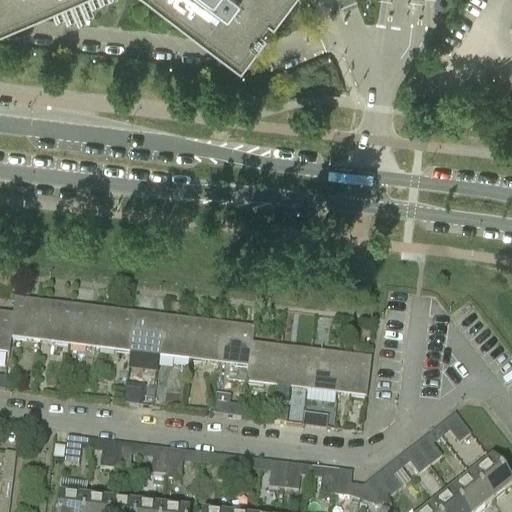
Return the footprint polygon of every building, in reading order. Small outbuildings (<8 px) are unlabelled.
[(46,0),(55,20),(55,21),(89,25),(91,7),(106,0),(216,0),(233,12),(242,0),(46,0)] [(9,342),(11,342),(39,346),(44,304),(13,301),(11,317),(12,317),(9,342)] [(68,349),(74,308),(44,304),(39,346),(68,349)] [(98,353),(103,312),(74,308),(68,349),(98,353)] [(133,315),(103,312),(98,353),(128,357),(133,315)] [(12,317),(11,317),(0,315),(0,355),(9,357),(11,342),(9,342),(12,317)] [(128,357),(126,373),(156,377),(158,360),(163,319),(133,315),(128,357)] [(188,364),(193,322),(163,319),(158,360),(188,364)] [(218,368),(223,326),(193,322),(188,364),(218,368)] [(223,326),(218,368),(247,371),(250,346),(251,346),(253,330),(223,326)] [(280,350),(251,346),(250,346),(247,371),(245,386),(275,390),(280,350)] [(275,390),(274,404),(287,406),(289,391),(305,393),(310,354),(280,350),(275,390)] [(335,397),(340,357),(310,354),(305,393),(335,397)] [(335,397),(366,401),(371,361),(340,357),(335,397)] [(125,390),(123,406),(139,408),(141,392),(125,390)] [(272,424),(286,426),(287,414),(274,412),(272,424)] [(313,429),(325,431),(327,419),(315,417),(313,429)] [(458,447),(471,437),(455,417),(442,426),(458,447)] [(426,439),(414,448),(430,469),(442,459),(426,439)] [(66,440),(64,466),(78,468),(82,442),(66,440)] [(99,470),(114,472),(118,447),(103,445),(99,470)] [(133,448),(118,447),(114,472),(130,474),(133,448)] [(414,448),(402,458),(418,478),(430,469),(414,448)] [(150,476),(165,478),(168,453),(153,451),(150,476)] [(183,455),(168,453),(165,478),(180,480),(183,455)] [(4,455),(2,473),(13,474),(15,456),(4,455)] [(217,484),(232,486),(235,461),(220,459),(217,484)] [(250,463),(235,461),(232,486),(247,488),(250,463)] [(469,478),(490,505),(511,489),(490,462),(469,478)] [(376,478),(374,480),(390,500),(401,491),(393,480),(401,474),(394,464),(386,471),(376,478)] [(268,490),(283,492),(286,467),(271,465),(268,490)] [(301,469),(286,467),(283,492),(298,494),(301,469)] [(319,497),(334,499),(337,473),(322,472),(319,497)] [(352,475),(337,473),(334,499),(349,500),(350,487),(352,475)] [(449,494),(463,511),(481,511),(490,505),(469,478),(449,494)] [(378,509),(390,500),(374,480),(362,489),(378,509)] [(59,497),(56,511),(83,511),(85,500),(87,485),(61,482),(59,497)] [(496,504),(503,511),(507,511),(511,508),(511,491),(511,490),(496,504)] [(11,493),(0,491),(0,507),(9,509),(11,493)] [(429,510),(430,511),(463,511),(449,494),(429,510)] [(85,500),(83,511),(109,511),(111,504),(85,500)]
